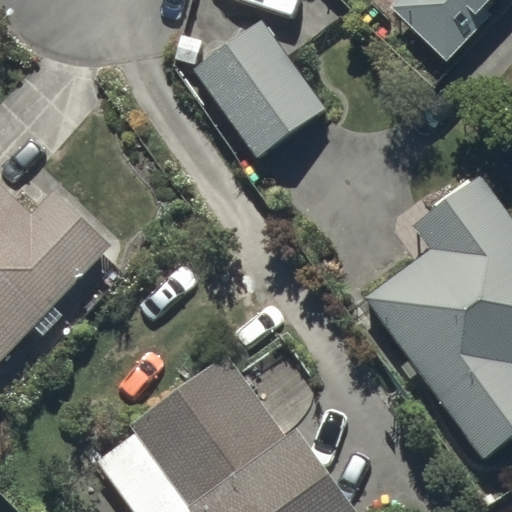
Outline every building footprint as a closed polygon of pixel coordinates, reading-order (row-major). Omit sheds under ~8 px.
[(399,0),(395,4),(449,56),(494,9),(486,1),(486,0),(399,0)] [(267,15),(197,64),(259,152),(329,103),(267,15)] [(511,207),(485,171),(419,221),(436,244),(366,295),(484,454),(511,433),(511,207)] [(57,301),(102,255),(113,265),(131,246),(115,231),(111,235),(58,184),(35,208),(0,174),(0,359),(36,323),(46,332),(67,310),(57,301)] [(369,511),(302,418),(285,430),(229,351),(132,420),(137,428),(99,455),(139,511),(189,511),(195,508),(198,511),(369,511)]
